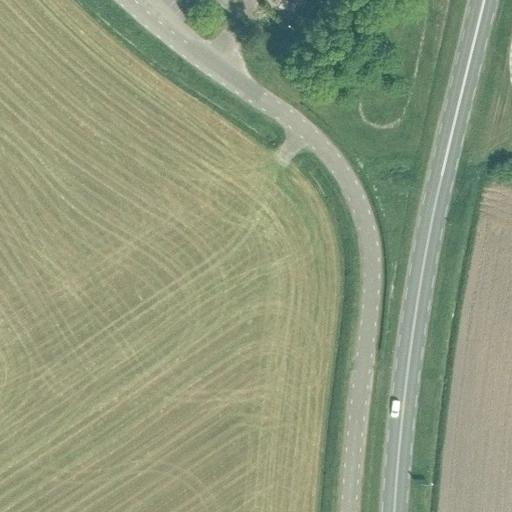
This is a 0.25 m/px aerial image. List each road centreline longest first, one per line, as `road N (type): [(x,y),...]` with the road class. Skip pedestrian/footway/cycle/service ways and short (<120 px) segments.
road 1 (unclassified): [(347,511),(371,278),(353,189),(314,137),(124,0)]
road 2 (primary): [(393,511),(427,235),(483,0)]
